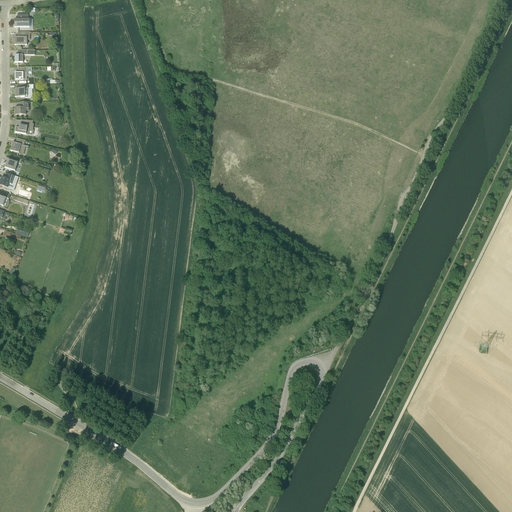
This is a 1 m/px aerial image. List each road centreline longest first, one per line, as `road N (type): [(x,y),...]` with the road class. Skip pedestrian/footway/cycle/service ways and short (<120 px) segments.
road 1 (tertiary): [(0,374),(195,504),(220,494),(270,439),(293,367),(314,362),(322,375)]
road 2 (unclassified): [(322,375),(429,138),(503,0)]
road 3 (track): [(353,511),(511,188)]
road 4 (tertiary): [(233,511),(276,460),(322,375)]
